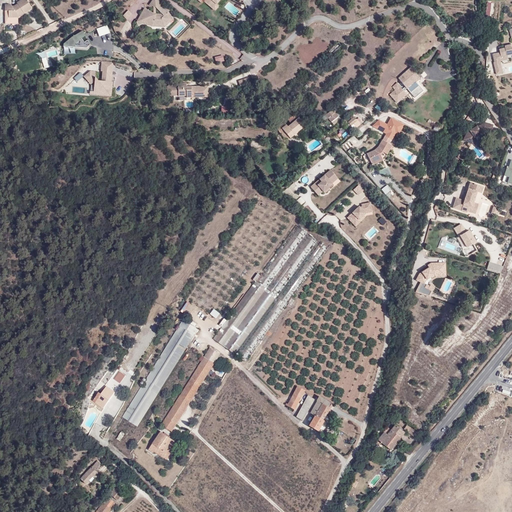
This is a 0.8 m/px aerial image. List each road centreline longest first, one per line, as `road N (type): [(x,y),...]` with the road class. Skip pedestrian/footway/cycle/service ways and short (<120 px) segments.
road 1 (residential): [(482,83),(477,51),(452,40),(418,4),(346,28),(313,19),(274,54),(254,57)]
road 2 (residential): [(325,511),(370,411),(388,339),(386,289)]
road 3 (primary): [(372,511),(511,341)]
road 4 (residential): [(482,83),(447,150),(421,245)]
road 5 (residential): [(385,113),(427,133),(430,143),(407,222)]
road 6 (unknown): [(511,269),(447,354),(452,369)]
road 7 (residential): [(0,50),(109,0)]
